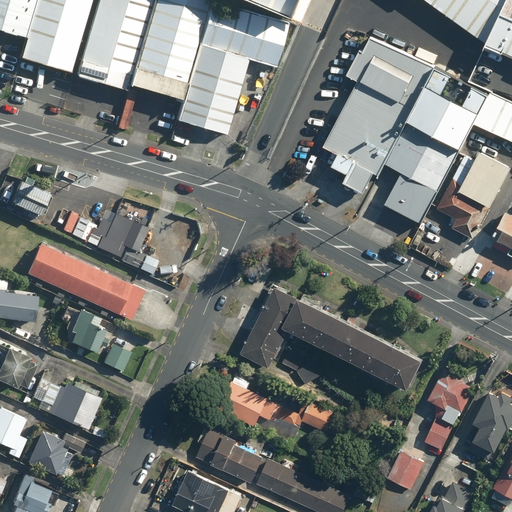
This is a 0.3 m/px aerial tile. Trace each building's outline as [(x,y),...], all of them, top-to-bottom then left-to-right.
[(252,21),(204,0),(0,0),(0,29),(25,36),(19,58),(123,88),(183,105),(179,119),(225,134),(252,21)] [(250,0),(288,15),(294,0),(250,0)] [(511,0),(423,0),(485,44),(484,47),(511,59),(511,0)] [(437,67),(373,37),(366,51),(362,49),(348,74),(361,81),(326,147),(339,154),(333,165),(349,173),(345,180),(366,191),(375,172),(381,175),(388,163),(437,67)] [(437,67),(388,163),(406,172),(389,203),(425,222),(477,124),(492,95),(477,88),(468,105),(445,93),(455,76),(437,67)] [(511,100),(494,92),(492,95),(477,124),(511,140),(511,100)] [(470,195),(492,206),(495,208),(511,174),(511,165),(484,151),(478,161),(467,156),(456,177),(470,195)] [(35,179),(25,174),(12,201),(40,215),(51,194),(33,185),(35,179)] [(470,195),(456,177),(440,208),(460,218),(455,228),(475,239),(492,206),(470,195)] [(97,224),(79,216),(72,233),(97,244),(101,235),(126,246),(138,251),(149,226),(105,207),(97,224)] [(511,215),(507,213),(494,237),(511,246),(511,250),(509,256),(511,257),(511,215)] [(42,241),(27,273),(131,320),(146,289),(42,241)] [(138,251),(126,246),(120,260),(152,274),(158,260),(138,251)] [(0,317),(36,321),(39,294),(7,290),(8,280),(0,278),(0,317)] [(409,387),(424,359),(276,284),(242,351),(271,365),(291,327),(409,387)] [(105,347),(111,332),(99,327),(102,319),(80,311),(71,332),(75,333),(72,341),(99,352),(101,346),(105,347)] [(132,352),(113,343),(104,364),(123,373),(132,352)] [(31,357),(9,346),(0,362),(0,378),(17,387),(31,357)] [(315,360),(298,369),(306,384),(323,375),(315,360)] [(464,410),(476,387),(463,380),(465,377),(445,367),(429,398),(447,407),(449,402),(462,408),(464,410)] [(233,378),(219,407),(255,424),(261,411),(278,419),(280,415),(303,425),(305,420),(328,430),(336,413),(306,399),(301,409),(233,378)] [(97,390),(75,380),(73,384),(68,381),(65,387),(61,385),(49,411),(88,430),(103,398),(95,394),(97,390)] [(499,397),(489,392),(473,421),(480,425),(468,449),(486,459),(490,461),(507,428),(509,429),(511,423),(511,404),(511,403),(511,397),(501,392),(499,397)] [(442,416),(455,422),(462,408),(449,402),(447,407),(442,416)] [(0,442),(10,447),(7,452),(19,457),(27,439),(18,435),(27,418),(0,406),(0,442)] [(295,442),(303,425),(280,415),(278,419),(261,411),(255,424),(295,442)] [(454,424),(437,417),(426,440),(443,448),(454,424)] [(199,441),(203,442),(197,455),(318,511),(344,511),(353,494),(354,492),(275,454),(279,446),(250,432),(245,441),(211,425),(208,430),(205,428),(199,441)] [(61,437),(41,428),(26,461),(60,477),(71,454),(66,452),(68,447),(81,453),(86,442),(64,432),(61,437)] [(413,489),(426,460),(404,450),(390,478),(413,489)] [(511,451),(493,487),(511,497),(511,451)] [(233,511),(242,494),(190,468),(173,501),(194,511),(215,511),(216,511),(217,511),(233,511)] [(35,478),(24,473),(8,511),(48,511),(52,503),(48,501),(52,492),(33,484),(35,478)] [(444,495),(441,493),(429,511),(463,511),(475,492),(453,479),(444,495)]
